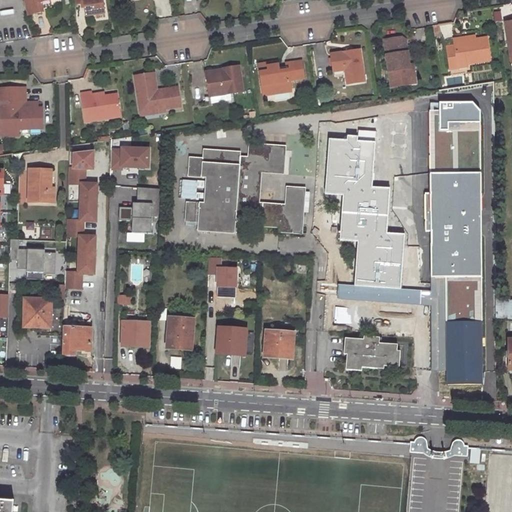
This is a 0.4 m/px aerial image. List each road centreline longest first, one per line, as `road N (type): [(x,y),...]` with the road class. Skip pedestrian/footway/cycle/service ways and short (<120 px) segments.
road 1 (residential): [(511,421),(51,388)]
road 2 (residential): [(0,62),(450,0)]
road 3 (residential): [(41,511),(51,388)]
